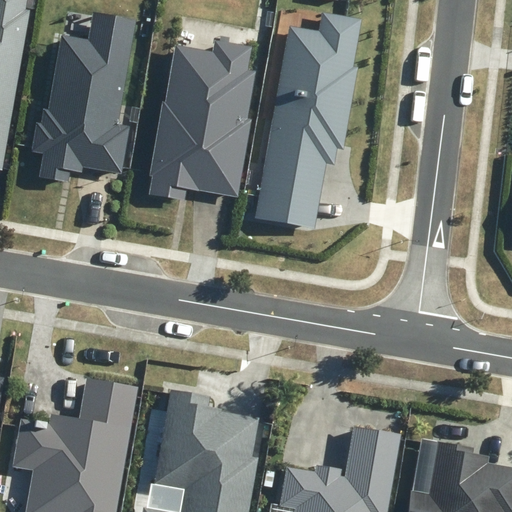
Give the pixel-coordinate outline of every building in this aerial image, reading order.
[(0,0),(0,167),(2,168),(30,11),(25,10),(26,0),(0,0)] [(88,39),(62,35),(49,110),(44,109),(41,123),(36,122),(31,152),(43,154),(39,177),(69,182),(71,170),(83,172),(84,167),(122,174),(130,126),(117,124),(136,20),(93,12),(88,39)] [(319,31),(289,26),(256,218),(315,228),(326,164),(335,166),(338,149),(343,149),(358,68),(352,67),(361,19),(323,12),(319,31)] [(252,47),(216,40),(214,53),(176,46),(166,102),(163,102),(150,175),(153,176),(150,194),(185,200),(187,188),(239,198),(253,118),(248,117),(256,71),(248,69),(252,47)] [(115,511),(138,386),(85,376),(78,418),(51,413),(49,424),(22,419),(13,466),(33,470),(25,511),(115,511)] [(181,511),(167,511),(144,508),(143,511),(249,511),(260,456),(254,455),(261,417),(207,406),(209,398),(171,391),(154,483),(186,488),(181,511)] [(295,511),(387,511),(401,434),(353,426),(344,475),(342,475),(342,470),(316,466),(315,472),(287,467),(281,505),(296,508),(295,511)] [(511,511),(511,467),(498,465),(489,463),(490,455),(474,452),(475,447),(437,441),(428,492),(411,489),(407,511),(511,511)]
